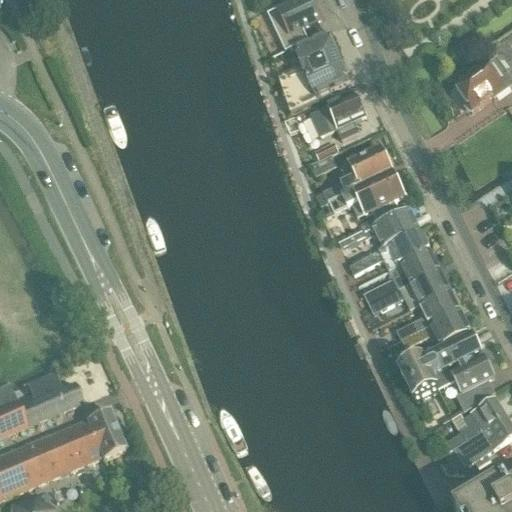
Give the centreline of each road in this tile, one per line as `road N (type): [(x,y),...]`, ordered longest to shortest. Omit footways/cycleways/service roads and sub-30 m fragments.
road 1 (tertiary): [(209,511),(44,160),(0,110)]
road 2 (residential): [(511,337),(413,151),(350,0)]
